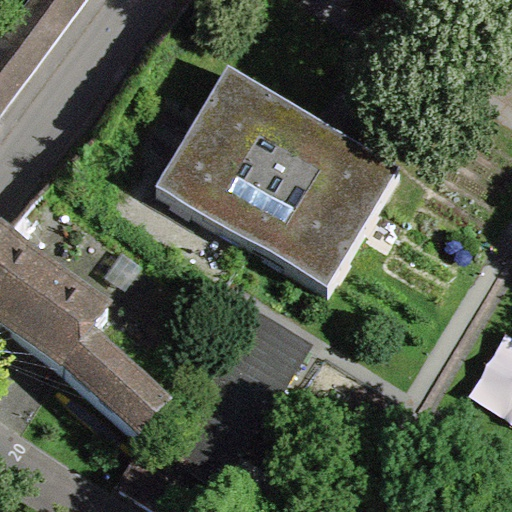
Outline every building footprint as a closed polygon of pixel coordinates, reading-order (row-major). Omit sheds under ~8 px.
[(22,0),(0,29),(0,117),(91,0),(22,0)] [(328,300),(399,178),(331,138),(228,77),(156,198),(328,300)] [(53,375),(139,444),(165,412),(80,343),(97,321),(2,244),(0,242),(0,333),(4,337),(53,375)] [(167,454),(217,488),(308,349),(258,317),(167,454)] [(150,511),(190,511),(205,489),(146,449),(120,493),(131,500),(150,511)]
